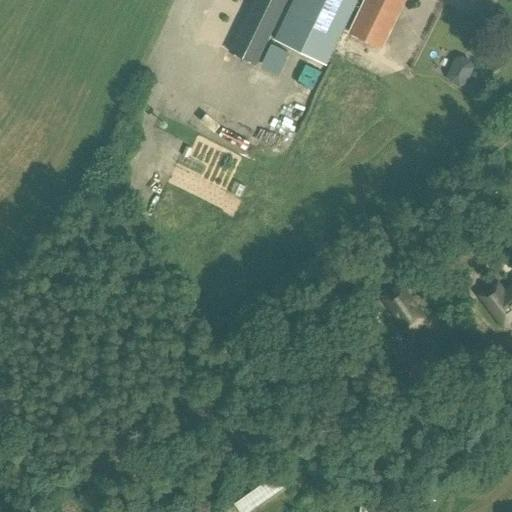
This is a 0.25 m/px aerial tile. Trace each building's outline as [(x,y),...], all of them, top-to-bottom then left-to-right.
[(356,0),(252,0),(227,51),(255,64),(286,0),(295,0),(276,41),(325,65),(356,0)] [(382,46),(403,0),(366,0),(351,31),(382,46)] [(454,58),(446,75),(450,83),(459,87),(467,84),(474,68),(471,60),(462,56),(454,58)] [(511,287),(510,289),(507,288),(502,292),(499,287),(494,286),(484,294),(483,299),(488,306),(488,309),(492,314),(495,315),(502,325),(507,325),(511,321),(511,287)] [(408,332),(424,320),(401,288),(385,300),(408,332)] [(399,341),(405,336),(392,322),(386,327),(399,341)] [(0,472),(0,489),(12,489),(11,472),(0,472)] [(239,511),(249,511),(281,489),(274,477),(235,504),(239,511)] [(392,511),(392,499),(365,498),(365,511),(392,511)] [(328,501),(321,508),(324,511),(338,511),(339,511),(328,501)]
